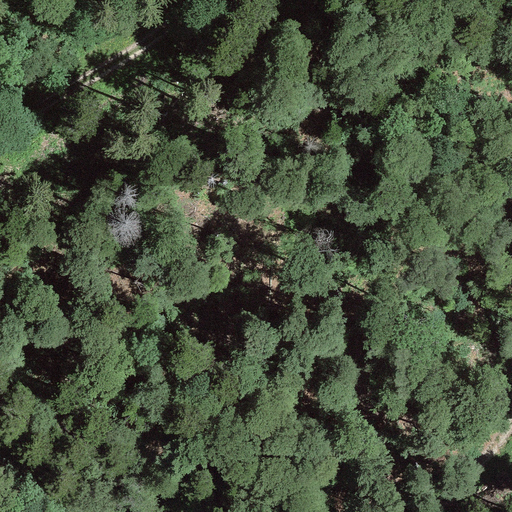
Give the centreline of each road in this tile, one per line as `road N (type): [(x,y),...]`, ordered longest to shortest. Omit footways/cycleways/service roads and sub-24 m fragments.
road 1 (track): [(206,0),(0,138)]
road 2 (track): [(511,415),(433,511)]
